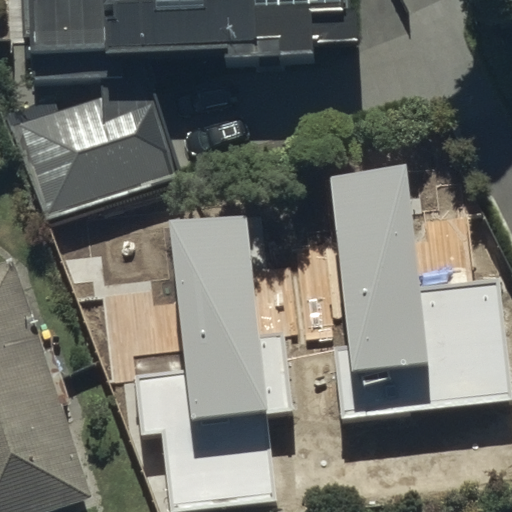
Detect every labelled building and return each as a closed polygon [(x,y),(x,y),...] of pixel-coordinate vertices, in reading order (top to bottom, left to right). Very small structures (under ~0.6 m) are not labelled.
[(126,0),(130,78),(282,72),(283,85),(318,83),(317,66),(359,64),(357,21),(345,21),(344,0),(126,0)] [(165,89),(14,137),(44,232),(195,184),(165,89)] [(0,275),(0,511),(86,511),(94,509),(17,270),(0,275)] [(280,344),(205,352),(200,352),(211,460),(217,460),(221,501),(398,483),(390,402),(372,404),(369,369),(283,378),(280,344)] [(511,365),(453,397),(495,479),(511,469),(511,365)]
